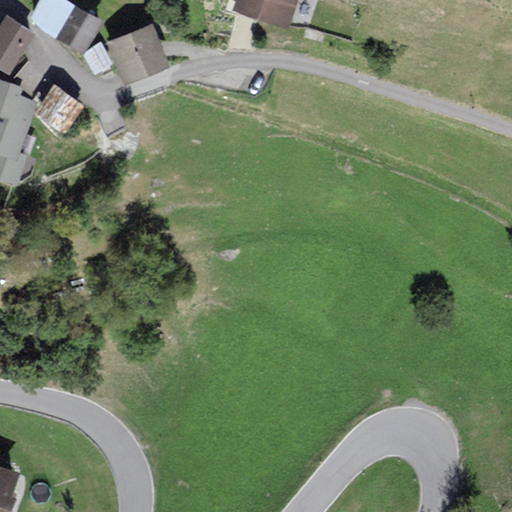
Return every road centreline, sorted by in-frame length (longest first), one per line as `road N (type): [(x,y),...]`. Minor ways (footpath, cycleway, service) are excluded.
road 1 (residential): [(511,135),(412,95),(292,63),(245,61),(118,99),(19,0)]
road 2 (track): [(178,79),(190,91),(412,170),(511,225)]
road 3 (tertiary): [(298,511),(352,450),(401,429),(416,433),(433,456),(430,511)]
road 4 (tertiary): [(0,390),(66,405),(113,437),(131,483),(132,511)]
